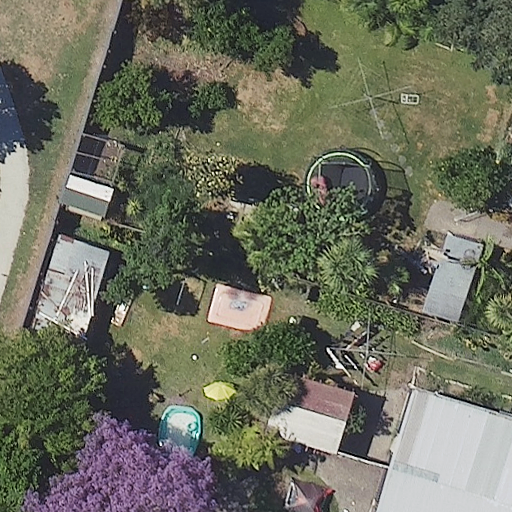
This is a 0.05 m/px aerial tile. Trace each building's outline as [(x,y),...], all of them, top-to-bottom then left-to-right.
[(511,152),(496,207),(511,211),(511,152)] [(455,312),(482,222),(426,205),(399,296),(455,312)] [(68,366),(108,258),(55,238),(15,347),(68,366)] [(511,511),(511,400),(401,366),(355,511),(511,511)] [(336,383),(260,367),(248,420),(324,437),(336,383)]
